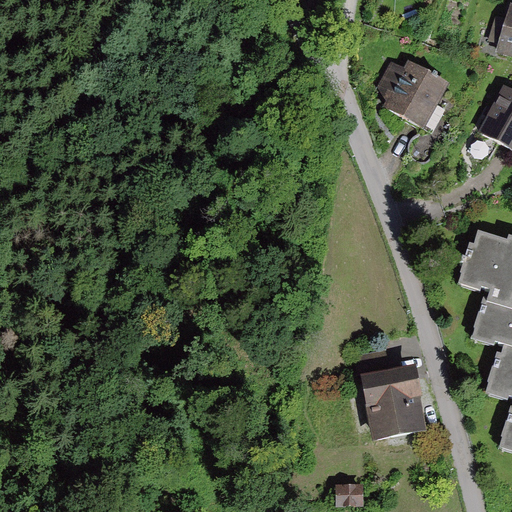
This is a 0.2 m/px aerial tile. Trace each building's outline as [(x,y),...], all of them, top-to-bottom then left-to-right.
[(511,23),(502,20),(487,69),(511,76),(511,23)] [(417,147),(444,96),(402,73),(396,84),(385,78),(363,118),(417,147)] [(511,171),(511,111),(495,102),(470,149),(511,171)] [(511,254),(499,250),(497,257),(471,249),(467,261),(461,259),(446,305),(472,314),(474,308),(479,310),(463,358),(484,365),(487,358),(501,362),(497,375),(491,373),(479,408),(497,414),(498,410),(511,414),(497,461),(509,465),(511,459),(511,254)] [(348,373),(351,390),(384,383),(381,367),(348,373)] [(370,455),(421,445),(415,414),(419,413),(413,381),(357,392),(370,455)] [(332,498),(331,511),(361,511),(362,498),(332,498)]
